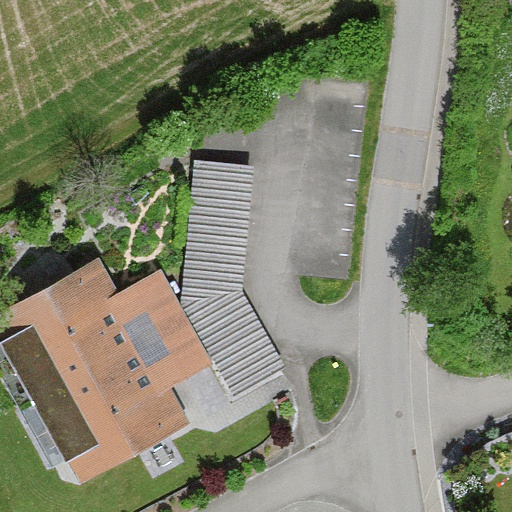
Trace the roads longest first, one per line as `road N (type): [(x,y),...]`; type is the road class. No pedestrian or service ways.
road 1 (residential): [(384,428),(404,158),(428,0)]
road 2 (residential): [(384,428),(247,511)]
road 3 (residential): [(384,428),(511,388)]
